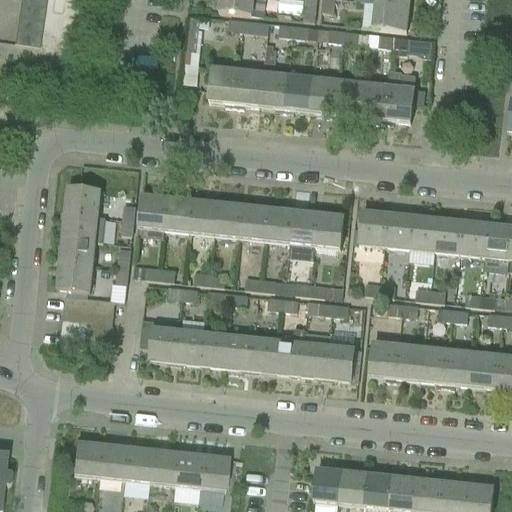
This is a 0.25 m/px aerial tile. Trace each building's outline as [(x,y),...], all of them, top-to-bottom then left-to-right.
[(44,13),(45,0),(20,0),(19,10),(44,13)] [(219,0),(218,18),(238,20),(263,23),(265,0),(219,0)] [(354,0),(354,7),(375,9),(408,12),(409,0),(354,0)] [(305,2),(302,27),(314,28),(317,3),(305,2)] [(332,30),(335,5),(322,3),(320,29),(332,30)] [(406,38),(408,12),(375,9),(372,35),(386,36),(406,38)] [(42,26),(44,13),(19,10),(17,23),(42,26)] [(40,40),(42,26),(17,23),(15,36),(40,40)] [(194,65),(200,25),(197,25),(197,26),(189,25),(184,64),(194,65)] [(242,39),(243,27),(229,25),(227,37),(242,39)] [(267,41),(268,29),(243,27),(242,39),(267,41)] [(292,44),(293,32),(279,31),(277,42),(292,44)] [(307,46),(309,34),(293,32),(292,44),(307,46)] [(38,53),(40,40),(15,36),(13,50),(38,53)] [(342,49),(343,38),(328,36),(327,48),(342,49)] [(357,51),(358,39),(343,38),(342,49),(357,51)] [(392,55),(393,43),(379,41),(377,53),(392,55)] [(407,57),(408,44),(393,43),(392,55),(407,57)] [(193,90),(194,68),(184,67),(182,89),(193,90)] [(212,74),(208,108),(225,110),(224,112),(234,113),(234,111),(238,77),(232,76),(212,74)] [(234,111),(234,113),(243,114),(243,112),(259,113),(262,79),(238,77),(234,111)] [(384,127),(384,129),(393,130),(394,128),(410,129),(414,95),(415,84),(401,83),(402,78),(390,77),(388,92),(384,127)] [(262,79),(259,113),(275,115),(274,117),(274,118),(283,119),(284,116),(287,82),(262,79)] [(284,116),(283,119),(293,120),(294,117),(309,119),(313,84),(287,82),(284,116)] [(313,84),(309,119),(325,120),(324,123),(334,124),(334,121),(338,87),(313,84)] [(334,121),(334,124),(343,125),(344,122),(359,124),(363,89),(338,87),(334,121)] [(363,89),(359,124),(375,126),(375,128),(384,129),(384,127),(388,92),(363,89)] [(97,223),(98,217),(100,197),(67,194),(64,219),(97,223)] [(138,234),(137,243),(163,245),(164,237),(167,204),(142,201),(138,234)] [(189,239),(192,207),(167,204),(164,237),(189,239)] [(214,242),(217,209),(192,207),(189,239),(214,242)] [(239,245),(242,212),(217,209),(214,242),(239,245)] [(133,227),(134,212),(122,211),(120,226),(133,227)] [(264,247),(268,215),(242,212),(239,245),(264,247)] [(289,250),(292,217),(268,215),(264,247),(289,250)] [(314,253),(318,220),(292,217),(289,250),(314,253)] [(384,254),(388,220),(362,217),(360,237),(358,251),(384,254)] [(103,249),(105,224),(97,223),(64,219),(62,244),(95,248),(103,249)] [(340,256),(341,242),(343,223),(318,220),(314,253),(340,256)] [(409,256),(412,223),(388,220),(384,254),(409,256)] [(434,259),(438,225),(412,223),(409,256),(434,259)] [(459,261),(463,228),(438,225),(434,259),(459,261)] [(131,242),(133,227),(120,226),(119,241),(131,242)] [(484,264),(488,231),(463,228),(459,261),(484,264)] [(509,266),(511,240),(511,233),(488,231),(484,264),(509,266)] [(92,273),(95,248),(62,244),(59,269),(92,273)] [(117,261),(115,275),(128,277),(129,262),(130,256),(117,254),(117,261)] [(89,299),(92,273),(59,269),(56,295),(76,297),(89,299)] [(134,272),(133,284),(144,285),(159,287),(160,275),(145,273),(134,272)] [(126,292),(128,277),(115,275),(113,290),(113,291),(126,292)] [(174,288),(175,277),(160,275),(159,287),(174,288)] [(209,292),(210,280),(195,279),(194,290),(209,292)] [(224,293),(225,282),(210,280),(209,292),(224,293)] [(259,298),(260,285),(245,284),(244,296),(259,298)] [(260,285),(259,298),(274,299),(275,287),(260,285)] [(295,289),(294,301),(309,303),(310,291),(295,289)] [(379,303),(380,291),(365,289),(364,301),(379,303)] [(111,290),(110,307),(114,307),(124,308),(124,309),(124,307),(126,292),(113,291),(113,290),(111,290)] [(324,304),(325,292),(310,291),(309,303),(324,304)] [(394,305),(395,293),(380,291),(379,303),(394,305)] [(181,307),(182,295),(167,293),(166,305),(181,307)] [(196,308),(197,296),(182,295),(181,307),(196,308)] [(429,308),(430,296),(415,295),(414,307),(429,308)] [(444,310),(445,298),(430,296),(429,308),(444,310)] [(231,312),(233,300),(207,298),(206,310),(231,312)] [(247,313),(248,301),(233,300),(231,312),(247,313)] [(479,314),(480,302),(465,300),(464,312),(479,314)] [(88,317),(89,305),(64,302),(63,315),(88,317)] [(494,315),(495,303),(480,302),(479,314),(494,315)] [(282,317),(283,305),(267,303),(266,315),(282,317)] [(113,320),(114,307),(110,307),(89,305),(88,317),(113,320)] [(296,318),(298,306),(283,305),(282,317),(296,318)] [(318,309),(309,308),(307,320),(332,322),(333,310),(318,309)] [(401,322),(403,310),(388,309),(387,321),(401,322)] [(333,310),(332,322),(347,324),(349,313),(349,312),(333,310)] [(417,324),(418,312),(403,310),(401,322),(417,324)] [(452,328),(453,316),(438,314),(437,326),(452,328)] [(86,329),(88,317),(63,315),(61,327),(86,329)] [(467,329),(468,317),(453,316),(452,328),(467,329)] [(112,332),(113,320),(88,317),(86,329),(112,332)] [(502,333),(503,321),(488,319),(487,331),(502,333)] [(511,333),(511,321),(503,321),(502,333),(511,333)] [(153,327),(143,326),(140,354),(150,355),(151,347),(152,334),(153,334),(153,327)] [(85,341),(86,329),(61,327),(60,338),(61,338),(85,341)] [(110,344),(112,332),(86,329),(85,341),(110,344)] [(175,370),(178,337),(153,334),(152,334),(151,347),(150,355),(149,367),(175,370)] [(278,347),(275,380),(300,383),(303,350),(305,335),(293,334),(292,348),(278,347)] [(200,372),(203,339),(178,337),(175,370),(200,372)] [(84,354),(85,341),(61,338),(60,338),(59,351),(84,354)] [(225,375),(228,342),(203,339),(200,372),(225,375)] [(303,350),(300,383),(325,386),(328,352),(329,341),(304,339),(303,350)] [(328,352),(325,386),(350,388),(354,355),(352,355),(354,341),(330,339),(329,341),(328,352)] [(85,341),(84,354),(109,357),(110,344),(85,341)] [(250,378),(253,344),(228,342),(225,375),(250,378)] [(275,380),(278,347),(253,344),(250,378),(275,380)] [(371,365),(369,383),(385,384),(385,387),(394,388),(395,385),(398,351),(373,348),(371,365)] [(395,385),(394,388),(403,389),(404,386),(420,388),(423,354),(398,351),(395,385)] [(423,354),(420,388),(435,390),(435,392),(445,393),(445,391),(448,356),(423,354)] [(445,391),(445,393),(453,394),(454,392),(470,393),(474,359),(448,356),(445,391)] [(474,359),(470,393),(486,395),(485,398),(495,399),(495,396),(499,362),(474,359)] [(495,396),(495,399),(504,400),(504,397),(511,397),(511,363),(499,362),(495,396)] [(98,485),(102,452),(75,449),(72,482),(98,485)] [(123,488),(126,455),(102,452),(98,485),(123,488)] [(148,490),(152,457),(126,455),(123,488),(148,490)] [(173,493),(177,460),(152,457),(148,490),(173,493)] [(0,511),(3,491),(7,492),(10,490),(11,481),(9,478),(5,478),(6,463),(6,460),(0,459),(0,511)] [(199,496),(202,463),(177,460),(173,493),(199,496)] [(223,498),(227,465),(202,463),(199,496),(223,498)] [(340,511),(343,478),(316,475),(313,508),(340,511)] [(352,511),(364,511),(368,480),(343,478),(340,511),(352,511)] [(390,511),(394,483),(368,480),(364,511),(390,511)] [(415,511),(418,486),(394,483),(390,511),(415,511)] [(415,511),(440,511),(443,488),(418,486),(415,511)] [(466,511),(468,491),(443,488),(440,511),(466,511)] [(490,511),(493,493),(468,491),(466,511),(490,511)]
